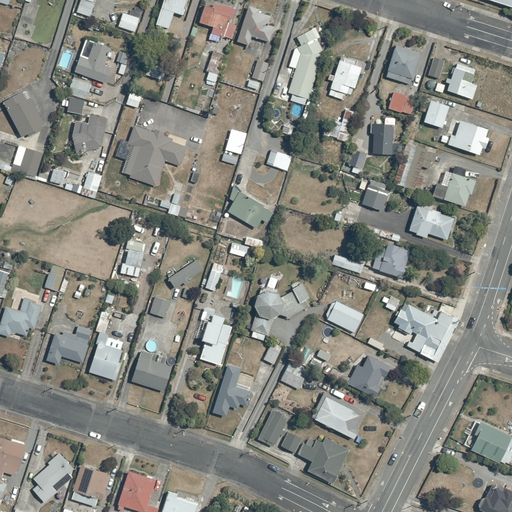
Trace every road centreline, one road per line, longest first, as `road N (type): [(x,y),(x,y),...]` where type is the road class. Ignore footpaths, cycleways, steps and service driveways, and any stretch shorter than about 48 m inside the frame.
road 1 (residential): [(330,511),(235,461),(0,387)]
road 2 (unclassified): [(468,341),(382,511)]
road 3 (residential): [(385,0),(511,40)]
road 4 (unclassified): [(511,217),(468,341)]
